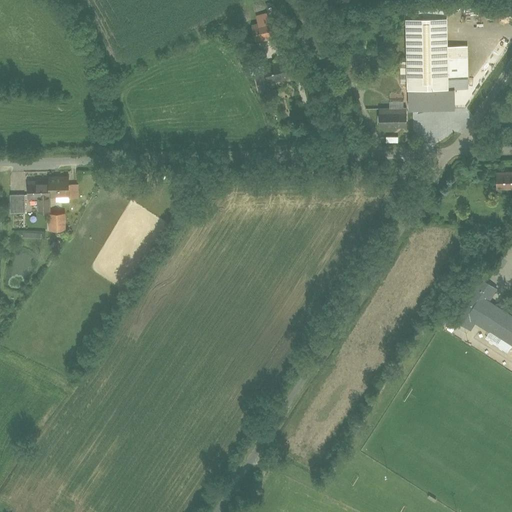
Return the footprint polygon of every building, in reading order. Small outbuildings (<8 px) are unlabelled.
[(445,16),(402,17),(403,106),(457,106),(457,99),(467,98),(466,44),(445,44),(445,16)] [(276,19),(250,26),(255,42),(280,35),(276,19)] [(249,51),(241,53),(243,62),(252,60),(249,51)] [(353,54),(341,59),(348,81),(361,77),(353,54)] [(288,69),(254,78),(258,93),(279,88),(276,79),(289,75),(288,69)] [(406,108),(378,108),(378,125),(406,125),(406,108)] [(511,173),(494,174),(495,187),(511,186),(511,173)] [(125,174),(124,184),(138,186),(139,175),(125,174)] [(68,175),(46,175),(46,180),(46,195),(49,195),(68,195),(68,182),(68,175)] [(46,195),(46,180),(26,180),(26,196),(36,196),(46,195)] [(76,182),(68,182),(68,195),(68,197),(76,197),(76,182)] [(24,194),(9,195),(9,212),(24,212),(24,194)] [(46,195),(36,196),(36,210),(50,210),(49,195),(46,195)] [(63,212),(47,213),(48,229),(64,229),(63,212)] [(494,287),(478,278),(453,318),(469,328),(473,322),(488,298),(494,287)] [(511,312),(488,298),(473,322),(510,344),(511,341),(511,312)]
